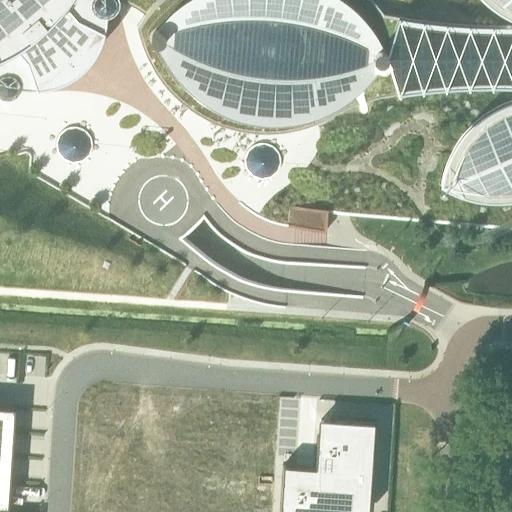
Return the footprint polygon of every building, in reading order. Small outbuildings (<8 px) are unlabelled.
[(0,0),(0,88),(0,89),(1,89),(1,90),(2,90),(3,90),(3,91),(4,91),(5,91),(6,91),(7,92),(8,92),(9,92),(10,92),(11,91),(12,91),(13,91),(14,91),(14,90),(15,90),(16,90),(16,89),(17,89),(17,88),(18,88),(18,87),(19,87),(19,86),(20,86),(20,85),(20,84),(21,84),(21,83),(21,82),(21,81),(24,82),(27,82),(29,82),(32,82),(35,82),(37,82),(40,82),(42,82),(45,82),(48,81),(50,81),(53,80),(56,79),(58,78),(61,77),(63,76),(66,75),(68,73),(71,72),(73,71),(74,71),(75,71),(75,72),(76,72),(77,72),(78,72),(79,72),(80,72),(81,72),(82,72),(83,72),(83,71),(84,71),(85,71),(85,70),(86,70),(87,69),(88,68),(89,67),(89,66),(90,66),(90,65),(90,64),(90,63),(91,63),(91,62),(91,61),(91,60),(91,59),(91,58),(91,57),(90,57),(90,56),(90,55),(92,53),(93,51),(95,49),(96,47),(97,45),(99,43),(100,40),(101,38),(102,35),(103,34),(103,32),(104,30),(105,28),(105,26),(106,25),(106,23),(106,21),(107,19),(107,17),(107,15),(107,13),(107,11),(107,10),(108,9),(109,9),(110,9),(111,9),(111,8),(112,8),(113,8),(113,7),(114,7),(115,6),(116,5),(116,4),(117,4),(117,3),(118,3),(118,2),(118,1),(119,1),(119,0),(123,0),(146,12),(137,26),(138,30),(139,35),(140,39),(141,43),(143,47),(144,52),(146,56),(148,60),(150,64),(153,67),(155,71),(157,75),(160,78),(163,82),(166,85),(169,89),(172,92),(175,95),(178,98),(182,101),(185,104),(189,106),(192,109),(196,111),(200,114),(204,116),(208,118),(212,120),(216,122),(220,123),(225,125),(229,126),(233,128),(238,129),(242,130),(247,130),(251,131),(256,131),(261,132),(265,132),(270,132),(274,132),(279,131),(283,131),(288,130),(293,130),(297,129),(301,128),(306,126),(310,125),(315,123),(319,122),(323,120),(327,118),(331,116),(335,113),(339,111),(343,109),(360,103),(377,99),(395,95),(412,91),(430,89),(448,86),(466,85),(483,84),(501,84),(511,83),(511,98),(509,99),(506,100),(502,102),(499,103),(496,105),(493,107),(490,108),(487,110),(484,112),(481,115),(478,117),(476,119),(473,122),(471,124),(468,127),(466,129),(464,132),(461,135),(459,138),(457,141),(456,144),(454,147),(452,150),(451,153),(449,156),(448,160),(447,163),(446,166),(445,170),(444,173),(443,177),(443,180),(442,184),(445,185),(448,187),(452,189),(455,190),(458,192),(462,193),(465,194),(469,195),(472,196),(476,197),(479,197),(483,198),(487,198),(490,198),(494,199),(498,199),(501,198),(505,198),(508,198),(511,197),(511,0),(486,0),(489,2),(492,4),(495,6),(498,8),(501,10),(504,12),(507,14),(510,15),(511,16),(511,23),(461,22),(384,12),(381,8),(378,4),(374,0),(0,0)] [(88,402),(80,511),(162,511),(167,460),(129,457),(133,405),(88,402)] [(0,506),(9,507),(16,406),(0,404),(0,506)] [(187,408),(180,511),(258,511),(260,499),(229,497),(235,411),(187,408)] [(283,464),(280,511),(356,511),(367,511),(368,511),(375,421),(319,417),(316,466),(283,464)]
